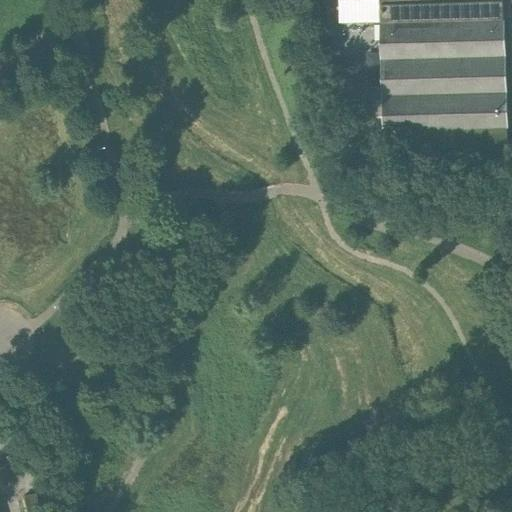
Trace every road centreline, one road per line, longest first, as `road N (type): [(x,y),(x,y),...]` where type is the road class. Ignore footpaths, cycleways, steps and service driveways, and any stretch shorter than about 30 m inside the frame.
road 1 (track): [(123,214),(79,26)]
road 2 (track): [(1,339),(41,320),(116,244),(123,214)]
